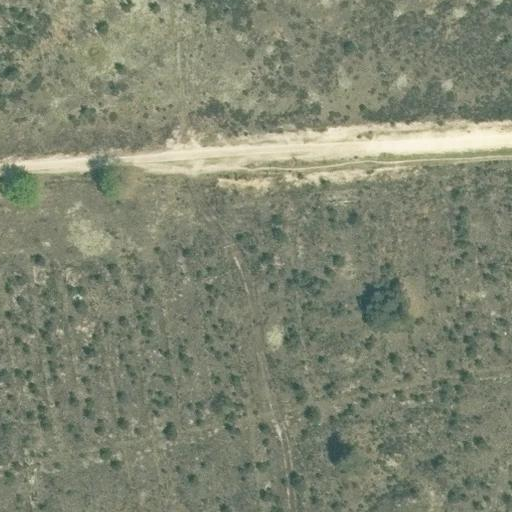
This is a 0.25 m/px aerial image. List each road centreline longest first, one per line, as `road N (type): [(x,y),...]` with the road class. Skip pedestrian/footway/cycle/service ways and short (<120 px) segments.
road 1 (track): [(511,137),(0,172)]
road 2 (track): [(290,511),(252,309),(240,271),(194,193),(195,157)]
